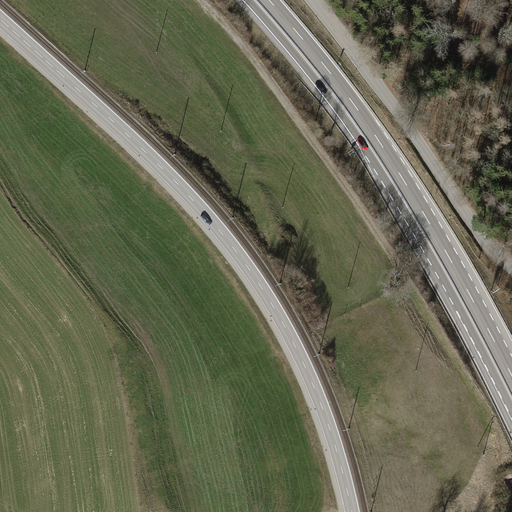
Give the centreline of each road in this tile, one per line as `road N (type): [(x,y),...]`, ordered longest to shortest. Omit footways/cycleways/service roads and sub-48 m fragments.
road 1 (secondary): [(352,511),(308,374),(242,260),(155,161),(0,18)]
road 2 (track): [(201,0),(355,202),(483,411)]
road 3 (trunk): [(248,0),(372,159),(511,410)]
road 4 (trunk): [(511,375),(380,143),(268,0)]
road 5 (unclassified): [(511,269),(312,0)]
